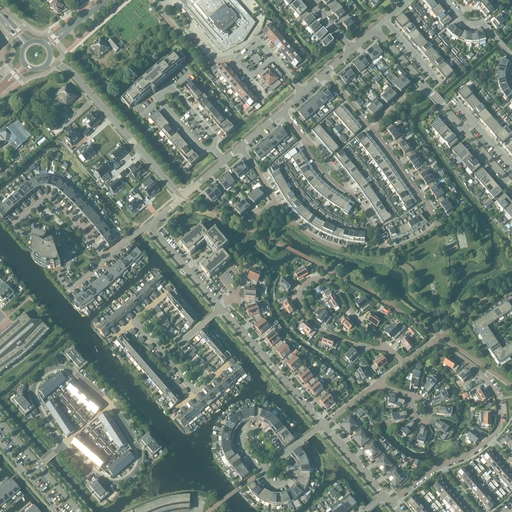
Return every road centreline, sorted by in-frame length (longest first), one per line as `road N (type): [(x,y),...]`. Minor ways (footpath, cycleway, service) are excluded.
road 1 (residential): [(104,260),(52,200),(42,199),(15,228),(62,242),(68,259),(60,278),(74,285)]
road 2 (residential): [(443,466),(489,441),(499,403),(478,370),(446,350),(428,344),(402,363)]
road 3 (residential): [(389,349),(343,341),(303,316),(299,292),(324,280),(364,328)]
road 4 (residential): [(180,197),(68,70),(49,60)]
road 5 (residential): [(381,248),(414,240),(437,220),(372,130)]
road 6 (residential): [(62,446),(110,483),(130,476),(139,453),(109,404)]
road 7 (residential): [(62,446),(33,394),(43,374),(72,372),(109,404)]
road 8 (residential): [(323,424),(221,308)]
road 9 (residential): [(381,248),(321,242),(274,202)]
